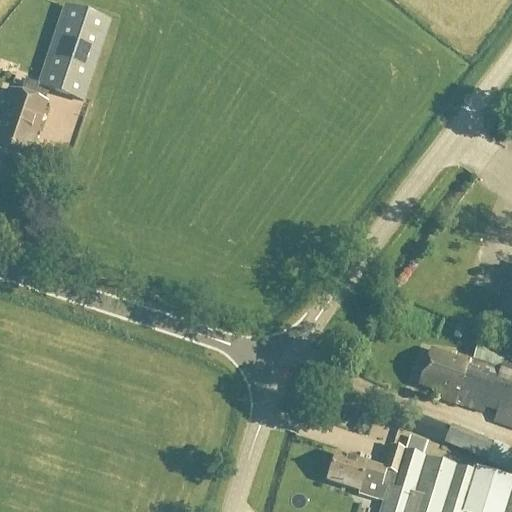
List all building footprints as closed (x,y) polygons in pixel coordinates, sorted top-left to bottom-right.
[(22,84),(18,96),(38,103),(42,92),(80,105),(107,26),(61,11),(35,88),(22,84)] [(0,156),(21,163),(24,154),(27,155),(44,104),(38,103),(18,96),(6,92),(0,108),(0,156)] [(501,248),(503,235),(482,232),(479,244),(501,248)] [(493,317),(511,323),(511,266),(511,267),(500,298),(493,317)] [(447,272),(440,303),(477,313),(485,282),(447,272)] [(511,360),(475,348),(470,364),(453,358),(451,364),(427,356),(416,390),(436,397),(434,402),(483,418),(485,414),(493,416),(490,424),(511,431),(511,360)] [(397,430),(402,419),(383,410),(378,421),(397,430)] [(458,437),(446,432),(409,419),(404,434),(440,448),(440,447),(452,452),(482,465),(482,464),(509,476),(511,468),(511,457),(489,448),(459,435),(458,437)] [(469,478),(389,452),(381,475),(332,459),(324,486),(356,496),(354,500),(379,508),(377,511),(511,511),(511,495),(509,495),(511,487),(470,474),(469,478)]
